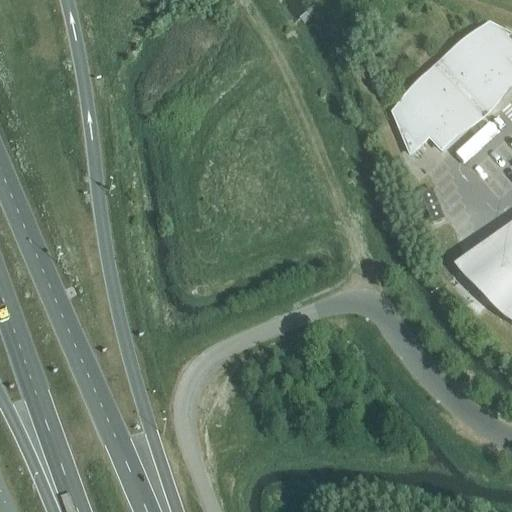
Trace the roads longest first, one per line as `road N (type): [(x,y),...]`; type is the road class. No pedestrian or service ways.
road 1 (unclassified): [(211,511),(186,438),(190,387),(228,348),(335,306),(364,302),(382,312),(445,394),(511,440)]
road 2 (primary): [(175,511),(112,292),(66,0)]
road 3 (primary): [(146,511),(0,170)]
road 4 (track): [(364,302),(364,274),(291,81)]
road 5 (primary): [(0,298),(74,511)]
road 6 (primary): [(0,396),(52,511)]
